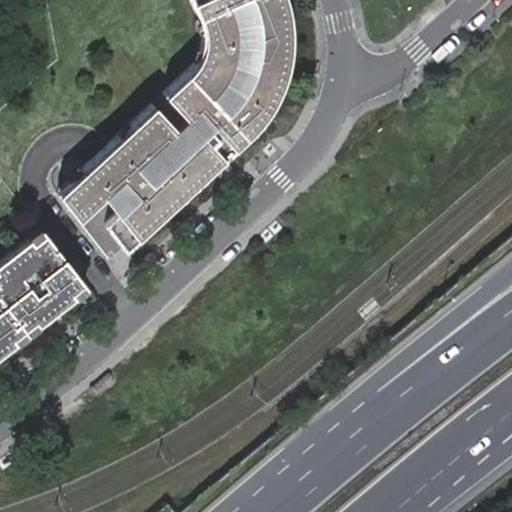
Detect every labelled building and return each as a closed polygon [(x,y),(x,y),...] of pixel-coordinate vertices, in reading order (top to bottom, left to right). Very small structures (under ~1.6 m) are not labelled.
[(254,94),(267,69),(274,45),(276,20),(274,0),(182,0),(189,15),(189,24),(187,37),(181,50),(148,79),(205,145),(231,123),(243,110),(254,94)] [(205,145),(148,79),(134,91),(192,156),(205,145)] [(192,156),(134,91),(49,165),(67,189),(80,178),(96,200),(85,208),(103,233),(192,156)] [(67,189),(49,165),(38,175),(55,198),(67,189)] [(43,326),(79,300),(76,294),(88,286),(48,235),(37,246),(32,240),(0,267),(0,269),(4,274),(0,277),(0,360),(20,346),(16,341),(41,322),(43,326)]
